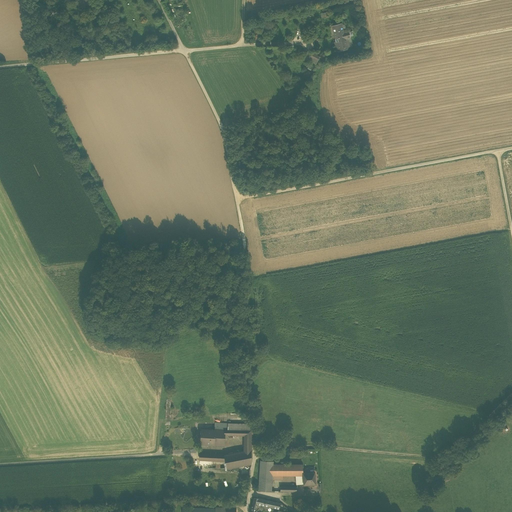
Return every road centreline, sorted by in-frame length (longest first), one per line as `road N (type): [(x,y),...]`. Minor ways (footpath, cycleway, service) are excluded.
road 1 (track): [(255,449),(315,445),(444,458),(511,395)]
road 2 (track): [(236,197),(511,148)]
road 3 (track): [(183,50),(225,136),(244,248)]
road 4 (track): [(0,464),(199,452)]
road 5 (track): [(0,66),(183,50)]
road 6 (track): [(162,454),(166,345),(174,328)]
